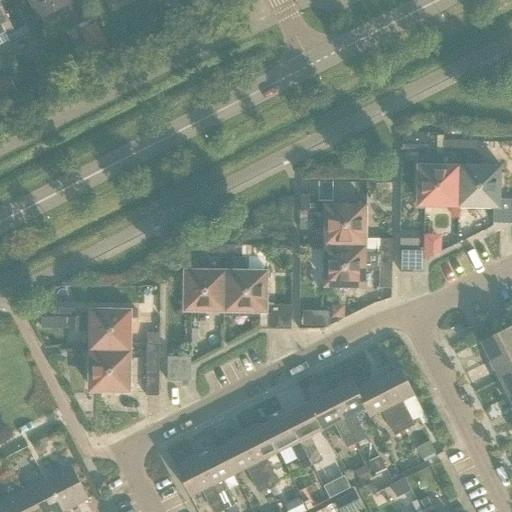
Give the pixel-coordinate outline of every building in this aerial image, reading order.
[(68,2),(78,20),(91,14),(83,0),(30,0),(39,16),(68,2)] [(0,44),(8,41),(10,45),(30,35),(16,6),(4,12),(0,3),(0,44)] [(88,43),(75,49),(83,65),(110,52),(96,24),(82,31),(88,43)] [(45,83),(56,77),(49,64),(38,70),(45,83)] [(0,82),(0,100),(2,104),(19,96),(10,78),(0,82)] [(451,174),(451,167),(450,167),(450,142),(441,142),(441,154),(436,154),(436,166),(416,166),(416,201),(423,201),(451,174)] [(454,155),(458,155),(458,142),(450,142),(450,167),(451,167),(453,167),(454,167),(454,155)] [(458,142),(458,155),(462,155),(462,167),(464,167),(466,167),(466,142),(458,142)] [(466,167),(464,167),(464,174),(492,203),(491,210),(493,210),(493,223),(511,223),(511,198),(499,199),(499,167),(480,167),(480,160),(474,154),(475,142),(466,142),(466,167)] [(423,201),(423,209),(449,209),(449,215),(453,219),(457,220),(457,210),(458,174),(451,174),(423,201)] [(492,203),(464,174),(458,174),(457,210),(491,210),(492,203)] [(330,213),(358,241),(365,241),(365,240),(365,206),(332,206),(332,203),(316,203),(316,197),(300,197),(300,213),(322,213),(330,213)] [(322,213),(322,247),(378,248),(378,240),(365,240),(365,241),(358,241),(330,213),(322,213)] [(400,229),(400,245),(416,246),(416,230),(400,229)] [(378,248),(391,249),(391,240),(378,240),(378,248)] [(183,270),(183,305),(190,305),(218,278),(218,271),(217,271),(217,259),(217,245),(209,245),(209,271),(183,270)] [(217,245),(217,259),(221,259),(225,259),(225,245),(217,245)] [(225,245),(225,259),(233,259),(233,245),(225,245)] [(231,271),(231,278),(259,306),(266,306),(267,272),(250,272),(250,257),(248,257),(249,245),(233,245),(233,259),(233,271),(231,271)] [(322,247),(322,281),(329,281),(358,254),(378,254),(378,248),(322,247)] [(378,254),(378,257),(391,257),(391,249),(378,248),(378,254)] [(399,274),(411,274),(411,250),(400,250),(399,274)] [(411,250),(411,274),(423,274),(423,251),(411,250)] [(378,254),(358,254),(329,281),(329,289),(364,289),(364,273),(378,273),(378,265),(378,257),(378,254)] [(378,257),(378,265),(391,265),(391,257),(378,257)] [(378,273),(378,287),(391,287),(391,265),(378,265),(378,273)] [(190,305),(190,313),(224,313),(224,278),(218,278),(190,305)] [(224,278),(224,313),(259,314),(259,306),(231,278),(224,278)] [(72,313),(72,301),(60,301),(60,313),(72,313)] [(333,316),(345,316),(345,304),(333,304),(333,316)] [(266,330),(278,330),(278,307),(266,306),(266,330)] [(278,307),(278,330),(290,330),(290,307),(278,307)] [(96,310),(96,316),(123,345),(130,345),(131,310),(96,310)] [(304,310),(304,324),(315,324),(316,310),(304,310)] [(52,328),(52,316),(40,316),(40,328),(52,328)] [(76,316),(76,332),(89,332),(88,352),(123,352),(130,352),(130,345),(123,345),(96,316),(76,316)] [(489,360),(511,348),(511,326),(480,342),(486,355),(484,356),(487,363),(489,362),(489,360)] [(145,333),(145,344),(159,344),(159,333),(145,333)] [(145,352),(159,352),(159,344),(145,344),(145,352)] [(498,379),(511,371),(511,348),(489,360),(489,362),(495,373),(492,374),(496,381),(499,380),(498,379)] [(88,352),(88,385),(95,386),(123,359),(130,359),(130,352),(123,352),(88,352)] [(145,352),(145,360),(159,360),(159,352),(145,352)] [(166,381),(178,382),(178,358),(166,358),(166,381)] [(178,358),(178,382),(190,382),(190,358),(178,358)] [(95,386),(95,393),(130,394),(130,359),(123,359),(95,386)] [(159,360),(145,360),(145,369),(159,369),(159,360)] [(378,378),(404,431),(414,426),(402,401),(414,395),(400,367),(378,378)] [(145,375),(145,377),(158,377),(159,369),(145,369),(145,375)] [(511,371),(498,379),(499,380),(505,392),(502,393),(506,400),(508,398),(508,397),(511,395),(511,371)] [(158,377),(145,377),(145,397),(158,397),(158,377)] [(366,408),(365,409),(369,418),(382,411),(394,436),(404,431),(378,378),(357,389),(356,389),(366,408)] [(352,380),(330,391),(355,443),(366,438),(353,414),(365,409),(366,408),(356,389),(357,389),(352,380)] [(355,443),(330,391),(308,402),(321,430),(333,425),(345,449),(355,443)] [(308,402),(286,413),(312,466),(322,460),(310,436),(321,430),(308,402)] [(286,413),(264,425),(278,453),(289,447),(302,471),(312,466),(286,413)] [(242,436),(268,488),(278,483),(266,459),(278,453),(264,425),(242,436)] [(268,488),(242,436),(220,447),(234,475),(246,469),(258,493),(268,488)] [(430,441),(416,448),(422,460),(434,454),(436,453),(436,452),(430,441)] [(198,458),(224,510),(234,505),(222,481),(234,475),(220,447),(198,458)] [(380,456),(371,461),(377,474),(387,469),(380,456)] [(220,511),(224,510),(198,458),(176,469),(190,497),(202,491),(212,511),(220,511)] [(46,479),(63,511),(87,499),(71,466),(46,479)] [(357,472),(363,483),(372,478),(367,467),(357,472)] [(392,485),(398,497),(411,491),(405,478),(392,485)] [(46,479),(22,491),(32,511),(61,511),(63,511),(46,479)] [(344,492),(338,480),(324,487),(331,499),(342,493),(344,492)] [(308,510),(329,500),(324,491),(323,489),(303,499),(308,510)] [(32,511),(22,491),(0,502),(0,507),(2,511),(32,511)] [(289,511),(304,511),(307,511),(300,497),(286,505),(289,511)] [(427,498),(421,501),(425,510),(432,507),(427,498)] [(343,511),(349,509),(344,499),(336,503),(340,511),(343,511)] [(340,511),(336,503),(320,511),(340,511)]
